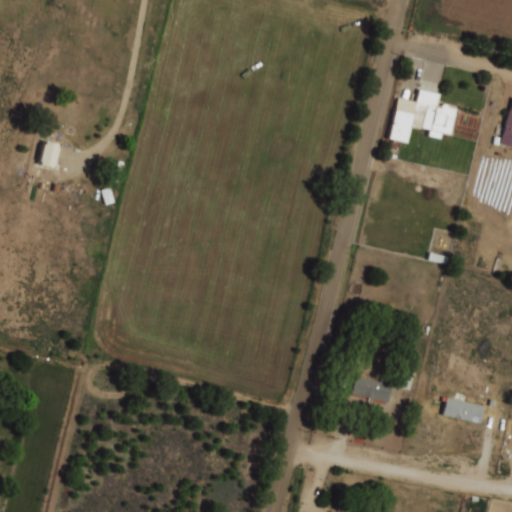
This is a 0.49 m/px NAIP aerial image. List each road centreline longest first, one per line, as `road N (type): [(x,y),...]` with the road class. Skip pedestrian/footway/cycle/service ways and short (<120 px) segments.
road 1 (residential): [(276,511),(400,0)]
road 2 (residential): [(293,448),(511,489)]
road 3 (residential): [(391,41),(511,69)]
